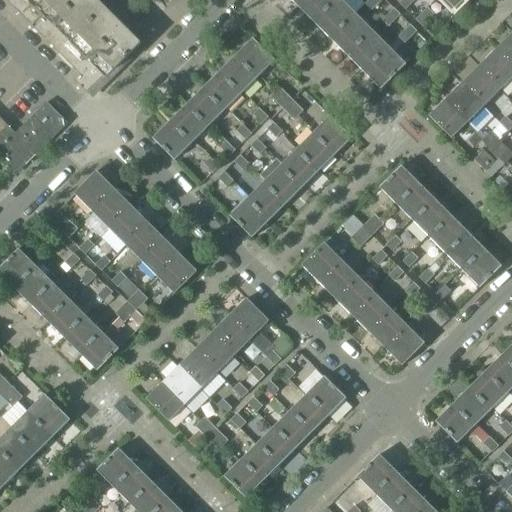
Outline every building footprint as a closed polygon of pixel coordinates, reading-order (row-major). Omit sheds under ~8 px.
[(5,0),(22,17),(39,0),(5,0)] [(39,0),(22,17),(39,34),(60,13),(47,0),(39,0)] [(47,0),(60,13),(72,0),(47,0)] [(72,0),(60,13),(77,30),(101,6),(94,0),(72,0)] [(302,0),(296,7),(313,23),(336,0),(302,0)] [(336,0),(313,23),(330,40),(355,15),(340,0),(336,0)] [(381,0),(369,0),(365,5),(371,11),(381,0)] [(402,0),(399,4),(405,10),(414,0),(402,0)] [(437,0),(454,17),(470,0),(437,0)] [(77,30),(96,49),(120,25),(115,20),(111,17),(105,10),(103,8),(101,6),(77,30)] [(399,15),(393,9),(382,21),(388,27),(399,15)] [(415,21),(421,27),(433,15),(427,9),(415,21)] [(39,34),(56,51),(77,30),(60,13),(39,34)] [(330,40),(346,57),(372,31),(355,15),(330,40)] [(120,25),(96,49),(115,69),(125,58),(126,59),(127,57),(138,46),(140,45),(138,43),(128,33),(120,25)] [(410,26),(403,33),(398,38),(404,44),(416,32),(410,26)] [(56,51),(75,70),(96,49),(77,30),(56,51)] [(346,57),(363,73),(388,48),(372,31),(346,57)] [(511,38),(510,36),(493,52),(511,71),(511,38)] [(252,39),(236,55),(258,77),(274,61),(252,39)] [(388,48),(363,73),(380,91),(406,65),(388,48)] [(96,49),(75,70),(80,75),(74,81),(89,95),(91,94),(90,94),(101,83),(103,82),(102,82),(113,71),(115,70),(114,70),(115,69),(96,49)] [(511,71),(493,52),(477,69),(499,91),(511,78),(511,71)] [(236,55),(220,71),(242,93),(258,77),(236,55)] [(477,69),(460,85),(483,108),(499,91),(477,69)] [(220,71),(204,88),(226,110),(242,93),(220,71)] [(460,85),(446,100),(468,122),(483,108),(460,85)] [(204,88),(188,104),(210,126),(226,110),(204,88)] [(270,97),(276,103),(285,95),(279,89),(270,97)] [(276,103),(282,109),(291,100),(285,95),(276,103)] [(282,109),(288,115),(296,106),(291,100),(282,109)] [(468,122),(446,100),(428,117),(451,140),(468,122)] [(33,116),(32,117),(50,134),(51,134),(51,133),(62,122),(63,121),(46,103),(44,105),(45,105),(33,116)] [(188,104),(171,120),(193,142),(210,126),(188,104)] [(296,106),(288,115),(293,120),(302,112),(296,106)] [(267,118),(258,109),(252,115),(261,124),(267,118)] [(8,128),(0,136),(0,162),(11,173),(13,172),(12,172),(24,160),(24,161),(25,159),(36,148),(37,148),(38,146),(49,135),(50,134),(32,117),(32,118),(21,129),(20,129),(15,135),(8,128)] [(330,117),(314,132),(336,154),(352,139),(330,117)] [(499,124),(508,133),(511,128),(511,124),(505,118),(499,124)] [(0,136),(8,128),(0,119),(0,136)] [(193,142),(171,120),(152,140),(174,162),(193,142)] [(273,124),(267,130),(276,139),(282,133),(273,124)] [(236,132),(245,141),(251,135),(242,126),(236,132)] [(314,132),(297,148),(319,170),(336,154),(314,132)] [(481,142),(487,147),(495,139),(490,133),(481,142)] [(485,152),(489,157),(501,144),(495,139),(487,147),(488,149),(485,152)] [(256,140),(250,146),(259,155),(265,149),(256,140)] [(219,148),(228,157),(234,151),(226,142),(219,148)] [(501,144),(489,157),(494,162),(484,172),(490,178),(500,168),(495,163),(507,150),(501,144)] [(297,148),(281,165),(303,187),(319,170),(297,148)] [(511,156),(511,155),(507,150),(495,163),(500,168),(511,156)] [(489,157),(485,152),(483,151),(474,161),(484,172),(494,162),(489,157)] [(240,156),(234,163),(243,171),(249,165),(240,156)] [(203,165),(212,174),(218,167),(209,158),(203,165)] [(260,176),(264,181),(286,203),(303,187),(281,165),(276,160),(260,176)] [(379,189),(395,205),(417,183),(401,167),(379,189)] [(73,195),(93,214),(115,191),(96,172),(73,195)] [(223,173),(217,179),(226,188),(232,182),(223,173)] [(264,181),(248,197),(270,219),(286,203),(264,181)] [(395,205),(411,221),(433,199),(417,183),(395,205)] [(93,214),(109,231),(132,208),(115,191),(93,214)] [(270,219),(248,197),(229,216),(250,238),(270,219)] [(411,221),(427,237),(449,215),(433,199),(411,221)] [(109,231),(125,247),(148,224),(132,208),(109,231)] [(49,220),(62,233),(67,227),(55,215),(49,220)] [(427,237),(443,254),(465,231),(449,215),(427,237)] [(344,225),(354,236),(356,233),(363,228),(352,217),(344,225)] [(375,217),(371,221),(369,223),(378,231),(384,226),(375,217)] [(369,223),(363,228),(372,237),(378,231),(369,223)] [(67,227),(62,233),(68,239),(77,230),(71,224),(67,227)] [(125,247),(142,263),(164,241),(148,224),(125,247)] [(363,228),(356,233),(366,243),(372,237),(363,228)] [(443,254),(460,270),(482,248),(465,231),(443,254)] [(356,233),(354,236),(350,239),(353,242),(360,249),(366,243),(356,233)] [(386,246),(392,252),(401,243),(395,237),(386,246)] [(63,244),(57,238),(48,247),(54,253),(63,244)] [(301,266),(318,283),(340,260),(332,253),(338,247),(330,239),(324,245),(324,244),(323,244),(301,266)] [(78,249),(84,255),(93,246),(87,240),(78,249)] [(142,263),(158,279),(181,257),(164,241),(142,263)] [(482,248),(460,270),(479,289),(501,267),(482,248)] [(0,268),(0,275),(16,291),(37,269),(45,261),(37,253),(29,261),(18,250),(0,268)] [(387,257),(380,251),(372,260),(378,266),(387,257)] [(402,262),(408,268),(417,259),(411,253),(402,262)] [(79,260),(73,254),(61,267),(67,273),(79,260)] [(95,265),(101,272),(110,263),(104,257),(95,265)] [(181,257),(158,279),(174,295),(196,273),(181,257)] [(318,283),(333,299),(356,276),(340,260),(318,283)] [(403,273),(397,267),(388,276),(394,282),(403,273)] [(32,308),(54,286),(58,281),(50,273),(46,277),(37,269),(16,291),(32,308)] [(419,278),(425,284),(434,275),(428,269),(419,278)] [(95,277),(89,271),(81,280),(87,286),(95,277)] [(111,282),(117,288),(126,279),(120,273),(111,282)] [(333,299),(350,315),(372,292),(356,276),(333,299)] [(419,290),(413,284),(405,293),(411,299),(419,290)] [(32,308),(48,324),(70,302),(54,286),(32,308)] [(435,295),(441,301),(450,292),(444,286),(435,295)] [(112,293),(111,293),(106,287),(97,296),(103,302),(110,295),(112,293)] [(138,291),(132,297),(141,306),(147,300),(138,291)] [(350,315),(366,331),(388,309),(372,292),(350,315)] [(132,297),(126,303),(135,312),(141,306),(132,297)] [(246,300),(227,319),(249,341),(268,322),(246,300)] [(436,306),(430,300),(421,309),(427,315),(436,306)] [(48,324),(65,340),(87,318),(70,302),(48,324)] [(126,303),(120,309),(129,317),(129,318),(138,327),(143,322),(134,313),(135,312),(126,303)] [(129,317),(120,309),(115,314),(119,319),(109,329),(113,334),(129,318),(129,317)] [(366,331),(382,348),(405,325),(388,309),(366,331)] [(65,340),(81,357),(103,335),(87,318),(65,340)] [(227,319),(210,335),(233,358),(249,341),(227,319)] [(405,325),(382,348),(402,367),(424,344),(405,325)] [(103,335),(81,357),(97,372),(118,350),(103,335)] [(210,335),(194,352),(216,374),(233,358),(210,335)] [(511,345),(503,354),(511,363),(511,345)] [(265,357),(274,366),(280,360),(271,351),(265,357)] [(194,352),(177,368),(200,391),(216,374),(194,352)] [(511,363),(503,354),(487,371),(509,393),(511,389),(511,363)] [(285,365),(279,371),(288,380),(294,374),(285,365)] [(177,368),(161,384),(184,407),(200,391),(177,368)] [(251,376),(258,383),(264,377),(255,368),(249,374),(251,376)] [(487,371),(470,387),(492,409),(509,393),(487,371)] [(252,388),(258,383),(251,376),(246,381),(252,388)] [(324,377),(304,397),(326,419),(346,399),(324,377)] [(269,382),(263,388),(272,397),(278,391),(269,382)] [(0,390),(0,396),(4,401),(14,391),(7,384),(0,390)] [(184,407),(161,384),(146,400),(168,422),(184,407)] [(232,390),(241,399),(247,393),(238,384),(232,390)] [(470,387),(454,403),(476,425),(492,409),(470,387)] [(14,391),(4,401),(12,408),(21,398),(14,391)] [(44,395),(27,413),(52,438),(70,421),(44,395)] [(304,397),(288,413),(310,435),(326,419),(304,397)] [(253,398),(247,404),(255,413),(261,407),(253,398)] [(216,407),(225,415),(231,409),(222,400),(216,407)] [(480,430),(476,425),(454,403),(435,423),(457,445),(467,434),(470,437),(474,436),(480,430)] [(27,413),(10,429),(36,455),(52,438),(27,413)] [(288,413),(272,429),(294,451),(310,435),(288,413)] [(236,415),(230,421),(239,430),(245,423),(236,415)] [(195,428),(201,433),(210,424),(204,419),(195,428)] [(499,428),(508,437),(511,432),(511,428),(505,422),(499,428)] [(201,433),(207,439),(216,430),(210,424),(201,433)] [(10,429),(0,439),(0,452),(19,471),(36,455),(10,429)] [(272,429),(255,446),(277,468),(294,451),(272,429)] [(207,439),(213,445),(221,436),(216,430),(207,439)] [(221,436),(213,445),(218,450),(227,442),(221,436)] [(482,444),(491,453),(497,447),(488,438),(482,444)] [(255,446),(239,462),(261,484),(277,468),(255,446)] [(96,472),(112,488),(134,466),(118,450),(96,472)] [(0,452),(0,485),(2,488),(19,471),(0,452)] [(497,458),(497,459),(506,467),(511,461),(503,452),(497,458)] [(356,477),(376,497),(398,475),(379,455),(356,477)] [(261,484),(239,462),(223,478),(245,500),(261,484)] [(112,488),(128,503),(150,481),(134,466),(112,488)] [(376,497),(391,511),(393,511),(414,491),(398,475),(376,497)] [(128,503),(136,511),(152,511),(166,498),(150,481),(128,503)] [(393,511),(426,511),(431,508),(414,491),(393,511)] [(152,511),(180,511),(166,498),(152,511)] [(91,499),(85,505),(92,511),(95,511),(100,508),(91,499)]
